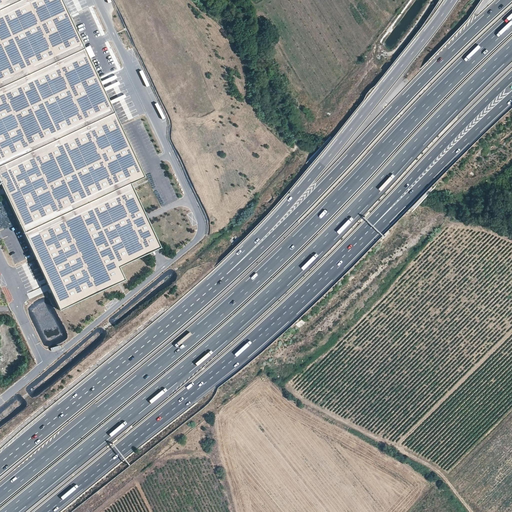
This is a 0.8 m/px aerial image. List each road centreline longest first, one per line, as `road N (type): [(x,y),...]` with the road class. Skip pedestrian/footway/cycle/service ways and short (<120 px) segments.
road 1 (motorway): [(511,22),(258,278),(0,495)]
road 2 (motorway): [(8,511),(294,270),(511,46)]
road 3 (motorway): [(506,0),(242,265),(86,392)]
road 4 (motorway): [(452,0),(266,227),(86,392)]
road 5 (motorway): [(43,511),(259,336),(371,228)]
road 6 (motorway): [(371,228),(511,76)]
road 7 (motorway): [(371,228),(511,96)]
road 8 (track): [(249,109),(230,43),(189,0)]
